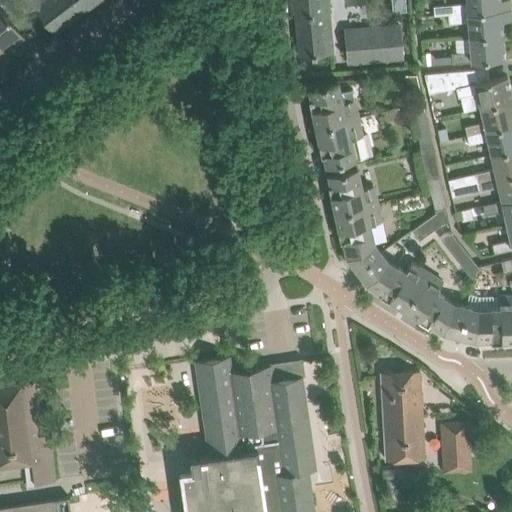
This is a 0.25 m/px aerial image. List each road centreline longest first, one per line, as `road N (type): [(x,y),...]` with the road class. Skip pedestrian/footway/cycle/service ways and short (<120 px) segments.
road 1 (residential): [(0,349),(251,291),(286,258)]
road 2 (residential): [(286,258),(306,202),(271,0)]
road 3 (residential): [(471,371),(286,258)]
road 4 (residential): [(143,0),(0,106)]
